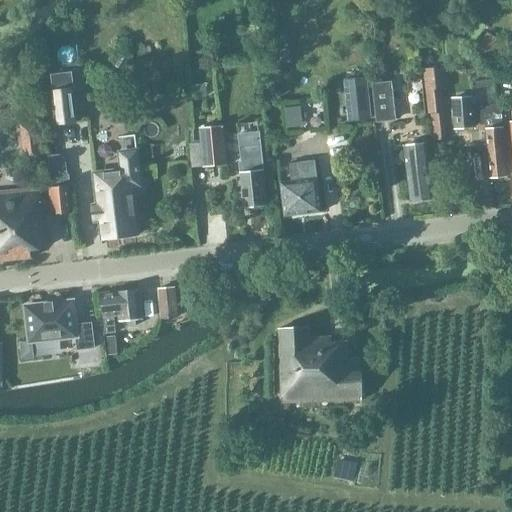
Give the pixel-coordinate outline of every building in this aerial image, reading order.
[(288,31),(273,31),(275,64),(291,63),(290,50),(289,50),(288,31)] [(68,61),(70,80),(79,79),(78,61),(68,61)] [(445,68),(425,70),(427,90),(442,89),(447,89),(445,68)] [(108,94),(116,84),(98,70),(90,79),(108,94)] [(367,77),(344,80),(349,122),(372,119),(367,77)] [(372,84),(377,125),(395,123),(390,82),(372,84)] [(444,111),(442,89),(427,90),(429,113),(444,111)] [(73,90),(54,93),(57,123),(77,121),(73,90)] [(476,126),(474,107),(473,98),(453,100),(455,128),(476,126)] [(476,130),(486,129),(491,178),(508,176),(502,106),(474,107),(476,126),(476,130)] [(286,132),(327,131),(327,113),(286,115),(286,132)] [(18,124),(25,148),(35,145),(29,121),(18,124)] [(190,144),(192,168),(204,167),(228,165),(224,126),(200,128),(202,143),(190,144)] [(259,133),(240,135),(243,163),(240,163),(245,207),(267,205),(262,160),(259,133)] [(411,201),(434,198),(427,143),(404,146),(405,151),(402,152),(401,155),(401,158),(403,160),(406,160),(411,201)] [(41,148),(23,150),(24,163),(42,161),(41,148)] [(98,203),(91,204),(92,208),(94,208),(95,220),(93,220),(94,224),(101,223),(103,239),(138,234),(133,188),(140,187),(140,188),(142,187),(142,186),(140,171),(140,167),(139,167),(137,152),(138,152),(138,150),(137,150),(137,151),(123,153),(123,152),(121,153),(124,170),(94,174),(98,203)] [(65,176),(63,154),(48,156),(51,177),(65,176)] [(291,181),(281,183),(285,217),(322,212),(318,178),(315,161),(289,164),(291,181)] [(70,185),(50,187),(53,215),(73,213),(70,185)] [(0,260),(32,258),(31,249),(47,247),(41,188),(0,191),(0,260)] [(175,287),(159,288),(162,317),(178,316),(175,287)] [(133,324),(132,319),(140,318),(137,289),(101,293),(103,316),(104,316),(106,332),(114,331),(113,320),(119,319),(119,321),(125,320),(126,324),(133,324)] [(29,340),(76,335),(77,349),(95,347),(92,322),(76,323),(74,300),(26,304),(29,340)] [(278,328),(281,402),(361,399),(360,370),(358,370),(357,357),(347,358),(346,339),(330,340),(330,336),(309,337),(309,327),(278,328)]
